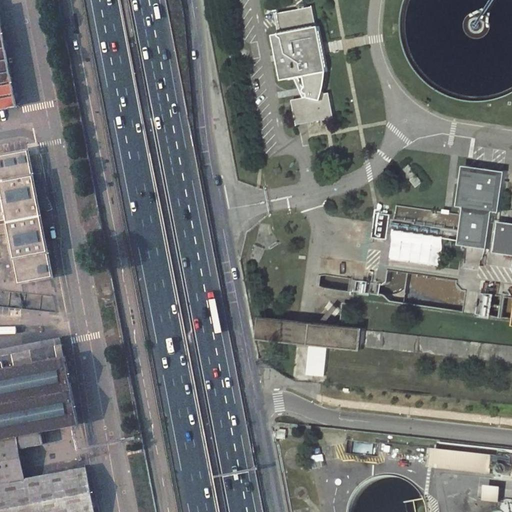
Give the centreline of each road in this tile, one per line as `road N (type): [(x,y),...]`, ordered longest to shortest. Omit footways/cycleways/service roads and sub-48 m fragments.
road 1 (unclassified): [(120,511),(20,0)]
road 2 (unclassified): [(69,0),(168,511)]
road 3 (motorway): [(104,0),(202,511)]
road 4 (motorway): [(242,511),(145,0)]
road 5 (tertiary): [(255,399),(191,0)]
road 6 (unclassified): [(255,399),(290,398),(321,416),(511,438)]
road 7 (unknown): [(312,193),(334,238),(360,251),(511,275)]
